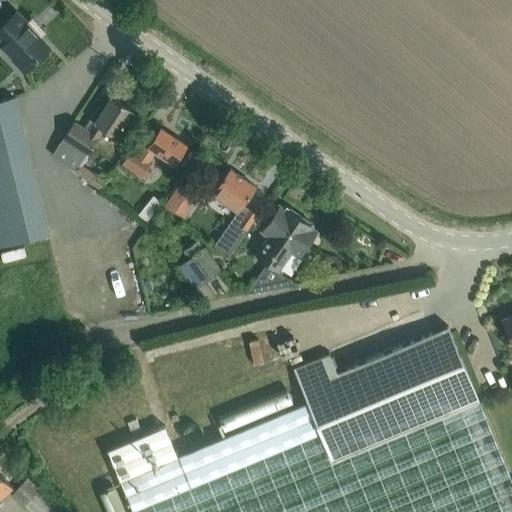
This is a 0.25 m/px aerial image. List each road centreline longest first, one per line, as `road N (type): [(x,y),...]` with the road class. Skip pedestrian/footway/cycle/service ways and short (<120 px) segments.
road 1 (unclassified): [(29,414),(135,335),(377,279),(439,240)]
road 2 (unclassified): [(91,0),(405,226),(439,240)]
